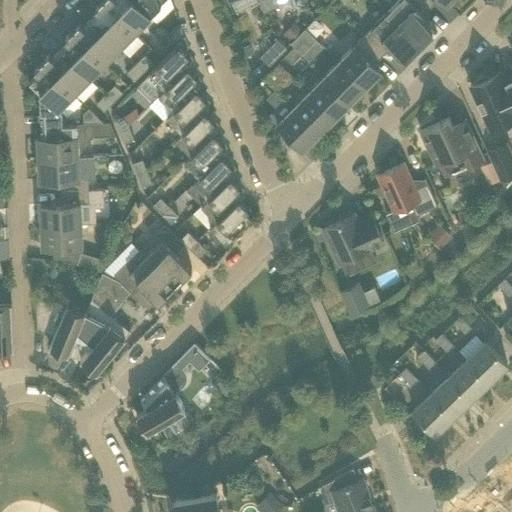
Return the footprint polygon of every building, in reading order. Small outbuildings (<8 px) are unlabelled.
[(120,46),(135,30),(103,0),(101,0),(95,7),(99,10),(91,18),(120,46)] [(103,0),(135,30),(150,15),(134,0),(103,0)] [(134,0),(150,15),(162,3),(161,2),(160,3),(159,0),(134,0)] [(432,4),(428,0),(398,0),(388,10),(417,40),(434,23),(424,13),(432,4)] [(417,40),(388,10),(363,36),(382,54),(390,46),(401,57),(417,40)] [(174,39),(180,34),(173,17),(163,27),(167,31),(167,32),(174,39)] [(80,22),(72,30),(104,61),(120,46),(91,18),(83,25),(80,22)] [(293,41),(304,30),(294,21),(283,32),(293,41)] [(306,28),(296,38),(305,47),(315,36),(306,28)] [(61,48),(89,76),(104,61),(72,30),(65,37),(68,41),(61,48)] [(166,48),(174,39),(167,32),(157,41),(166,48)] [(382,54),(363,36),(339,60),(365,85),(380,70),(373,63),(382,54)] [(260,55),(270,64),(287,46),(278,37),(260,55)] [(152,100),(159,93),(188,65),(192,61),(184,54),(187,51),(178,42),(136,85),(137,86),(140,82),(154,96),(151,99),(152,100)] [(301,53),(294,46),(285,55),(292,62),(301,53)] [(74,92),(89,76),(61,48),(53,56),(50,53),(42,60),(74,92)] [(146,53),(136,62),(144,70),(153,61),(146,53)] [(254,78),(268,63),(261,56),(247,72),(254,78)] [(62,109),(59,107),(74,92),(42,60),(35,68),(38,71),(30,80),(40,89),(41,112),(41,124),(62,123),(62,109)] [(339,60),(324,75),(349,101),(365,85),(339,60)] [(135,79),(144,70),(136,62),(127,71),(135,79)] [(159,93),(174,108),(175,108),(196,87),(197,87),(201,83),(193,76),(196,73),(188,65),(159,93)] [(264,77),(271,84),(280,75),(273,67),(264,77)] [(477,77),(475,82),(470,84),(490,127),(511,117),(511,77),(499,83),(494,73),(490,75),(485,73),(477,77)] [(349,101),(324,75),(308,90),(334,116),(349,101)] [(115,84),(106,93),(114,101),(123,91),(115,84)] [(175,108),(174,108),(167,115),(183,130),(205,109),(209,105),(202,98),(204,95),(197,87),(196,87),(175,108)] [(334,116),(308,90),(293,106),(319,131),(334,116)] [(105,110),(114,101),(106,93),(97,102),(105,110)] [(303,147),(319,131),(293,106),(278,121),(270,112),(266,116),(282,147),(288,140),(295,146),(299,143),(303,147)] [(84,122),(104,121),(89,107),(83,113),(84,122)] [(183,130),(176,137),(191,152),(192,152),(213,131),(214,131),(218,127),(210,120),(213,117),(205,109),(183,130)] [(116,118),(120,130),(130,126),(125,115),(116,118)] [(445,175),(484,157),(469,123),(455,130),(449,117),(421,130),(436,163),(438,161),(445,175)] [(79,156),(78,145),(85,145),(94,135),(116,135),(110,121),(104,121),(84,122),(62,123),(41,124),(42,136),(38,136),(39,157),(79,156)] [(135,138),(130,126),(120,130),(125,142),(135,138)] [(222,153),(226,149),(219,142),(221,139),(214,131),(213,131),(192,152),(191,152),(184,159),(200,174),(200,175),(222,153)] [(501,176),(511,171),(511,151),(507,140),(489,149),(501,176)] [(193,181),(194,181),(187,188),(201,203),(208,196),(209,196),(230,175),(231,175),(235,171),(227,164),(230,161),(222,153),(200,175),(200,174),(193,181)] [(61,178),(61,190),(89,189),(88,176),(80,176),(79,156),(39,157),(39,179),(61,178)] [(133,162),(138,174),(148,170),(143,158),(133,162)] [(417,214),(437,204),(427,182),(416,187),(404,161),(377,173),(394,210),(411,202),(417,214)] [(152,181),(148,170),(138,174),(143,185),(152,181)] [(209,196),(208,196),(201,203),(217,218),(239,197),(243,193),(236,186),(239,183),(231,175),(230,175),(209,196)] [(103,188),(94,188),(95,206),(104,206),(103,188)] [(89,189),(61,190),(62,202),(40,203),(41,224),(81,222),(81,202),(89,202),(89,189)] [(154,204),(162,213),(170,205),(161,196),(154,204)] [(376,210),(386,206),(381,196),(371,201),(376,210)] [(217,218),(210,225),(226,241),(252,215),(244,208),(247,205),(239,197),(217,218)] [(179,214),(170,205),(162,213),(172,222),(179,214)] [(375,261),(369,247),(383,240),(372,216),(359,222),(354,211),(324,225),(346,274),(375,261)] [(135,228),(127,220),(120,228),(128,235),(135,228)] [(81,222),(41,224),(42,246),(82,244),(81,222)] [(439,222),(428,234),(441,246),(452,233),(439,222)] [(146,254),(178,286),(187,277),(184,274),(192,267),(176,251),(184,242),(180,238),(165,223),(149,238),(155,244),(146,254)] [(189,247),(197,239),(188,230),(180,238),(184,242),(189,247)] [(206,248),(197,239),(189,247),(198,256),(206,248)] [(178,286),(146,254),(140,248),(114,274),(134,293),(142,284),(159,300),(166,293),(169,295),(178,286)] [(103,270),(106,259),(81,250),(77,262),(103,270)] [(396,264),(384,270),(391,285),(404,280),(396,264)] [(511,292),(511,283),(505,276),(498,283),(510,295),(511,292)] [(359,279),(340,287),(350,310),(380,296),(374,284),(363,289),(359,279)] [(54,333),(49,344),(68,353),(75,337),(86,310),(67,302),(65,307),(36,295),(37,326),(38,326),(54,333)] [(88,348),(80,358),(96,371),(126,336),(125,335),(130,330),(91,298),(86,310),(75,337),(88,348)] [(0,346),(13,346),(12,300),(0,300),(0,346)] [(463,316),(461,314),(454,321),(466,332),(473,326),(469,322),(476,316),(469,310),(463,316)] [(454,343),(443,331),(436,338),(447,350),(454,343)] [(147,406),(136,412),(146,431),(186,407),(176,390),(181,387),(184,385),(185,382),(187,380),(187,377),(187,373),(186,370),(185,367),(184,366),(190,359),(199,369),(211,356),(195,340),(140,395),(141,395),(147,406)] [(489,380),(507,363),(485,340),(467,357),(489,380)] [(429,367),(436,360),(425,349),(418,355),(429,367)] [(489,380),(467,357),(449,375),(471,398),(489,380)] [(408,366),(407,367),(401,373),(411,384),(418,377),(408,366)] [(233,385),(235,383),(230,378),(221,369),(212,378),(226,392),(233,385)] [(449,375),(431,392),(453,415),(471,398),(449,375)] [(413,409),(435,432),(453,415),(431,392),(413,409)] [(375,511),(363,477),(358,479),(353,466),(324,483),(330,500),(336,498),(340,511),(375,511)] [(262,511),(275,511),(284,503),(270,490),(256,506),(262,511)] [(172,500),(173,511),(220,511),(217,492),(172,500)]
